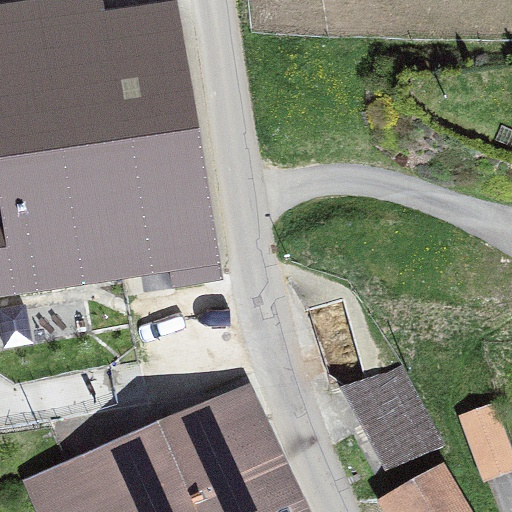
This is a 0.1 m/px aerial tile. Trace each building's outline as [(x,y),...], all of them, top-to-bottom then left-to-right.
[(0,292),(123,273),(122,268),(168,261),(171,281),(202,276),(199,255),(216,252),(176,10),(0,38),(0,197),(2,209),(0,208),(0,292)] [(342,387),(386,470),(442,446),(401,371),(342,387)] [(302,511),(246,392),(177,422),(216,511),(302,511)] [(511,463),(491,407),(463,417),(483,473),(511,463)] [(216,511),(177,422),(31,485),(42,511),(216,511)] [(387,499),(395,511),(465,511),(440,468),(387,499)]
